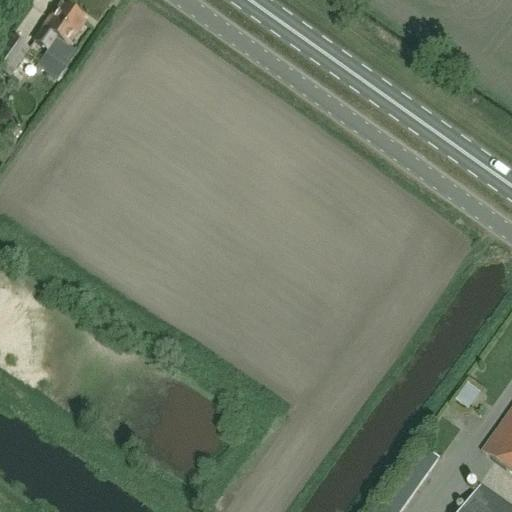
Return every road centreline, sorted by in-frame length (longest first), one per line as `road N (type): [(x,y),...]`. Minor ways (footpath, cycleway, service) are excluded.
road 1 (unclassified): [(511,230),(184,0)]
road 2 (primary): [(511,190),(244,0)]
road 3 (unknown): [(511,382),(408,511)]
